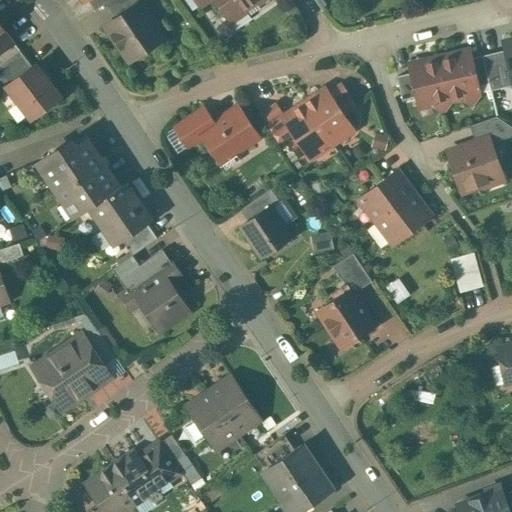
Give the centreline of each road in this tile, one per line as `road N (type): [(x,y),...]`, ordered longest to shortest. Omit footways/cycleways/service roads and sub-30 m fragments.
road 1 (residential): [(251,310),(28,476)]
road 2 (residential): [(120,116),(251,310)]
road 3 (residential): [(120,116),(332,48)]
road 4 (residential): [(511,308),(430,340),(319,414)]
road 5 (residential): [(461,218),(400,129),(370,38)]
road 6 (residential): [(34,0),(120,116)]
road 7 (residential): [(370,38),(507,4)]
road 8 (residential): [(251,310),(319,414)]
road 9 (residential): [(319,414),(388,511)]
